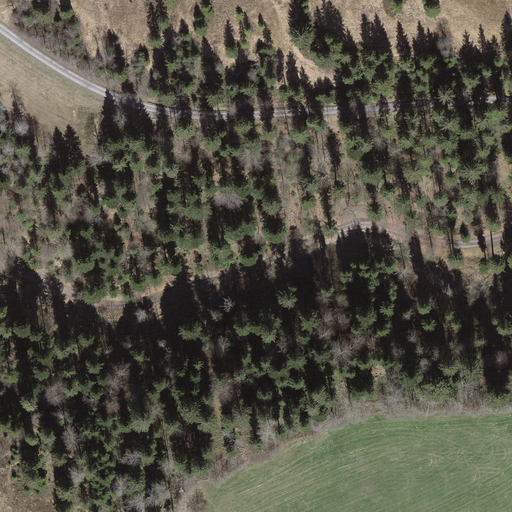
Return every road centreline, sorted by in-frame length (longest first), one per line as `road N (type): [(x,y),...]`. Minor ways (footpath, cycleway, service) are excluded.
road 1 (track): [(0,272),(36,275),(111,309),(358,225),(461,243),(511,234)]
road 2 (track): [(511,101),(199,119),(104,92),(0,30)]
